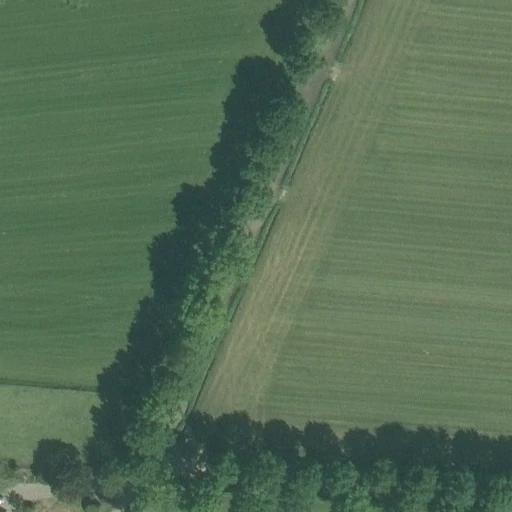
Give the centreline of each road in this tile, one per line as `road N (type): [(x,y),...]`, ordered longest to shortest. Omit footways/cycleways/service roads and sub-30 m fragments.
road 1 (track): [(144,469),(349,0)]
road 2 (unclassified): [(120,511),(144,469),(511,497)]
